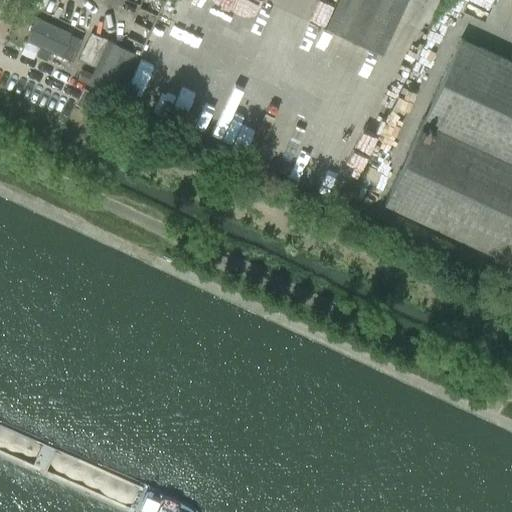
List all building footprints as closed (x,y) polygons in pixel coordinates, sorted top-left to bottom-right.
[(338,0),(325,28),(381,54),(397,20),(405,0),(338,0)] [(68,33),(37,18),(27,40),(41,47),(37,55),(46,60),(50,51),(70,60),(80,40),(67,34),(68,33)] [(108,41),(97,36),(90,33),(78,58),(96,67),(88,84),(117,98),(137,54),(108,41)] [(511,61),(460,38),(384,204),(511,263),(511,61)] [(199,85),(210,61),(194,54),(184,78),(199,85)] [(284,99),(280,109),(287,111),(285,116),(293,119),(298,104),(284,99)]
